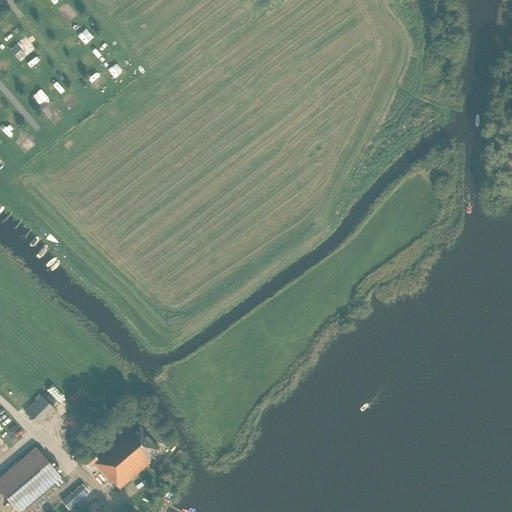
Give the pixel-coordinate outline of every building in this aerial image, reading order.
[(39,105),(49,98),(43,89),(33,97),(39,105)] [(57,105),(48,112),(56,121),(65,114),(57,105)] [(38,425),(54,409),(41,396),(25,412),(38,425)] [(160,451),(139,428),(128,439),(125,435),(92,463),(94,465),(90,468),(92,470),(95,467),(112,485),(114,483),(120,490),(150,463),(149,462),(160,451)] [(58,491),(66,484),(36,448),(0,479),(0,491),(17,511),(26,511),(35,505),(45,497),(56,487),(58,491)] [(82,485),(62,503),(69,511),(90,494),(82,485)]
